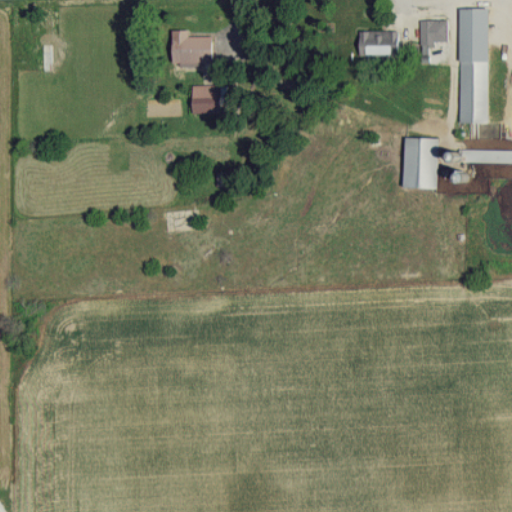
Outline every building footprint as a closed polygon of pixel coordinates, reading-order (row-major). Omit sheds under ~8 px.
[(494,7),(463,7),(463,122),(494,122),(494,7)] [(422,20),(422,42),(452,42),(452,20),(422,20)] [(193,35),(193,29),(176,29),(176,63),(217,63),(217,35),(193,35)] [(400,55),(400,31),(368,31),(368,55),(400,55)] [(42,45),(42,71),(53,71),(53,45),(42,45)] [(194,84),(194,113),(228,113),(228,84),(194,84)] [(408,188),(442,188),(442,136),(408,136),(408,188)]
